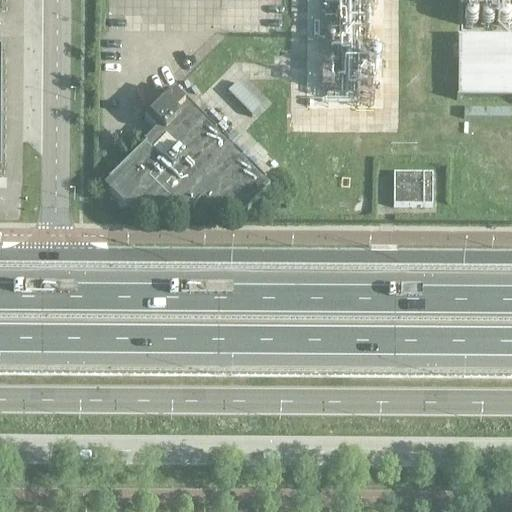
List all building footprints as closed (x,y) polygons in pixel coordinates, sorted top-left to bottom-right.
[(464,0),(465,1),(464,2),(464,3),(464,5),(465,6),(466,7),(467,8),(468,8),(469,9),(470,9),(471,9),(473,8),(474,8),(475,7),(475,6),(476,5),(476,3),(476,2),(476,1),(475,0),(464,0)] [(481,0),(480,1),(480,3),(480,4),(480,5),(481,6),(482,7),(483,8),(484,9),(485,9),(486,9),(487,9),(489,9),(490,8),(491,7),(491,6),(492,5),(492,4),(492,3),(492,2),(491,0),(481,0)] [(497,0),(497,1),(496,3),(496,4),(497,5),(497,6),(498,7),(499,8),(500,9),(501,9),(502,9),(504,9),(505,9),(506,8),(507,7),(508,6),(508,5),(508,4),(508,3),(508,1),(508,0),(507,0),(497,0)] [(470,15),(469,16),(468,16),(467,17),(466,17),(465,18),(465,20),(464,21),(464,22),(465,23),(465,24),(466,25),(467,26),(468,27),(469,27),(470,27),(472,27),(473,27),(474,26),(475,26),(476,25),(476,23),(476,22),(476,21),(476,20),(476,18),(475,17),(474,17),(473,16),(472,16),(470,15)] [(486,15),(484,15),(483,16),(482,16),(481,17),(480,18),(480,19),(480,21),(479,22),(480,23),(480,24),(481,25),(482,26),(483,27),(484,27),(485,27),(487,27),(488,27),(489,26),(490,25),(491,24),(491,23),(491,22),(492,21),(491,20),(491,18),(490,17),(489,16),(488,16),(487,15),(486,15)] [(502,16),(501,16),(500,17),(499,17),(498,18),(497,19),(496,20),(496,22),(496,23),(496,24),(497,25),(498,26),(499,27),(500,28),(501,28),(502,28),(503,28),(505,28),(506,27),(507,26),(507,25),(508,24),(508,23),(508,22),(508,20),(507,19),(507,18),(506,17),(505,17),(503,16),(502,16)] [(511,97),(511,44),(460,45),(460,41),(456,41),(456,101),(459,101),(459,98),(511,97)] [(267,101),(241,76),(226,91),(251,116),(267,101)] [(241,160),(235,154),(236,153),(235,153),(234,153),(228,148),(229,147),(228,146),(227,147),(222,141),(222,140),(222,139),(221,140),(215,134),(216,133),(215,132),(214,133),(173,92),(144,121),(145,122),(155,132),(153,135),(147,130),(141,136),(147,141),(144,144),(143,144),(142,144),(145,147),(109,182),(108,181),(107,182),(108,183),(103,189),(108,194),(109,195),(126,211),(125,212),(126,213),(126,212),(132,217),(137,212),(138,213),(139,212),(138,211),(145,204),(153,211),(152,212),(153,213),(154,212),(159,217),(164,212),(165,213),(166,212),(165,211),(172,204),(180,211),(179,212),(180,213),(181,212),(186,217),(191,212),(192,213),(193,212),(192,211),(200,204),(207,211),(206,212),(207,213),(208,212),(213,217),(216,214),(218,212),(219,213),(220,212),(219,211),(227,204),(234,211),(233,212),(234,213),(235,212),(240,217),(246,212),(246,213),(247,212),(246,211),(263,195),(264,195),(264,194),(269,189),(264,183),(265,183),(264,182),(263,183),(248,168),(249,167),(248,166),(248,167),(242,161),(243,160),(242,159),(241,160)] [(153,135),(155,132),(145,122),(133,135),(142,144),(143,144),(144,144),(147,141),(141,136),(147,130),(153,135)] [(431,209),(432,176),(393,176),(393,209),(431,209)]
